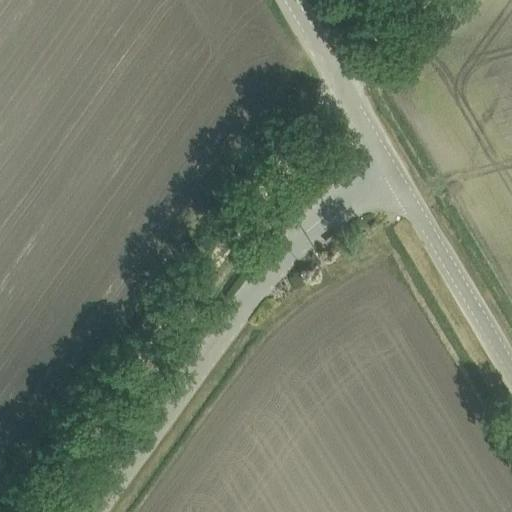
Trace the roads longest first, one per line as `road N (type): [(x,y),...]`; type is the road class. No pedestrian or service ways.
road 1 (track): [(340,83),(32,511)]
road 2 (tertiary): [(511,367),(291,0)]
